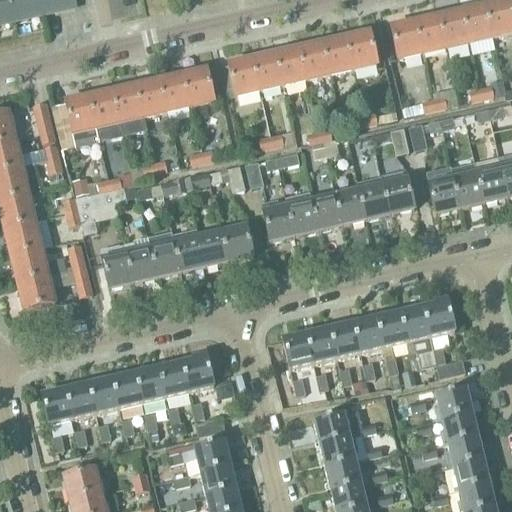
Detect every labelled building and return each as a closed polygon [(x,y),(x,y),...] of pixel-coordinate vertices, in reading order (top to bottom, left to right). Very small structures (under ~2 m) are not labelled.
[(0,0),(0,22),(11,20),(6,0),(0,0)] [(6,0),(11,20),(12,25),(29,21),(29,16),(40,13),(37,0),(6,0)] [(37,0),(40,13),(41,18),(43,17),(75,10),(74,7),(72,0),(37,0)] [(511,19),(509,5),(485,11),(493,43),(511,38),(511,19)] [(485,11),(461,16),(469,48),(471,59),(495,54),(493,43),(485,11)] [(461,16),(438,21),(445,54),(469,48),(461,16)] [(438,21),(414,27),(422,59),(445,54),(438,21)] [(414,27),(391,32),(398,65),(422,59),(414,27)] [(370,37),(346,43),(353,75),(377,69),(370,38),(370,37)] [(346,43),(322,48),(330,80),(353,75),(346,43)] [(322,48),(299,53),(306,85),(330,80),(322,48)] [(299,53),(275,59),(283,91),(306,85),(299,53)] [(275,59),(252,64),(259,96),(283,91),(275,59)] [(252,64),(228,70),(235,102),(259,96),(252,64)] [(228,70),(220,71),(227,103),(235,102),(228,70)] [(207,75),(183,80),(191,112),(214,107),(207,76),(207,75)] [(183,80),(160,85),(167,117),(191,112),(183,80)] [(160,85),(136,91),(143,123),(167,117),(160,85)] [(136,91),(112,96),(120,128),(123,141),(146,135),(143,123),(136,91)] [(490,91),(482,93),(484,103),(493,101),(490,91)] [(482,93),(469,96),(471,106),(484,103),(482,93)] [(112,96),(89,102),(96,134),(108,131),(111,144),(123,141),(120,128),(112,96)] [(52,110),(51,110),(61,154),(75,151),(75,152),(99,147),(96,134),(89,102),(65,107),(52,110)] [(443,102),(434,104),(436,114),(445,112),(443,102)] [(434,104),(422,107),(424,117),(436,114),(434,104)] [(45,108),(32,111),(38,137),(51,134),(45,108)] [(499,112),(487,115),(489,124),(501,122),(499,112)] [(487,115),(475,117),(478,127),(489,124),(487,115)] [(0,146),(13,143),(8,117),(0,119),(0,146)] [(374,118),(366,120),(368,130),(385,126),(384,120),(375,122),(374,118)] [(366,120),(352,123),(355,133),(368,130),(366,120)] [(453,122),(438,126),(441,136),(455,132),(453,122)] [(438,126),(429,128),(431,138),(441,136),(438,126)] [(422,130),(410,132),(415,156),(427,153),(422,130)] [(51,134),(38,137),(41,149),(54,146),(51,134)] [(404,134),(385,138),(387,148),(393,146),(397,160),(409,157),(404,134)] [(329,135),(319,137),(322,147),(331,144),(330,139),(329,135)] [(319,137),(307,139),(308,143),(309,149),(322,147),(319,137)] [(385,138),(371,141),(373,151),(387,148),(385,138)] [(280,140),(271,142),(273,152),(282,149),(280,140)] [(371,141),(361,144),(363,153),(373,151),(371,141)] [(271,142),(259,145),(261,154),(273,152),(271,142)] [(13,143),(0,146),(0,175),(20,171),(19,167),(14,145),(13,143)] [(331,144),(322,147),(323,152),(325,162),(337,159),(335,149),(334,145),(334,144),(331,144)] [(55,152),(43,155),(46,167),(58,164),(55,152)] [(323,152),(312,155),(314,165),(325,162),(323,152)] [(211,156),(200,158),(202,168),(213,165),(211,156)] [(200,158),(189,160),(192,170),(202,168),(200,158)] [(296,159),(276,163),(278,173),(298,168),(296,159)] [(511,161),(497,165),(506,203),(511,201),(511,161)] [(276,163),(264,166),(266,176),(278,173),(276,163)] [(58,164),(46,167),(49,180),(61,177),(58,164)] [(497,165),(473,171),(482,208),(506,203),(497,165)] [(164,166),(153,169),(155,179),(166,176),(164,166)] [(20,171),(0,175),(0,205),(27,199),(39,196),(41,195),(35,167),(20,171)] [(256,168),(244,171),(249,194),(262,191),(256,168)] [(153,169),(142,171),(144,181),(155,179),(153,169)] [(473,171),(450,176),(452,184),(459,214),(482,208),(473,171)] [(238,172),(226,175),(231,198),(243,195),(238,172)] [(449,173),(426,179),(428,190),(435,220),(437,219),(459,214),(452,184),(450,176),(449,173)] [(218,176),(207,179),(209,189),(221,186),(218,176)] [(207,179),(195,182),(197,192),(209,189),(207,179)] [(117,183),(108,185),(111,195),(120,193),(121,193),(119,183),(117,183)] [(379,183),(355,189),(357,196),(364,226),(388,220),(381,190),(379,183)] [(86,184),(73,187),(76,203),(111,195),(108,185),(87,190),(86,184)] [(407,184),(381,190),(388,220),(414,214),(407,184)] [(170,187),(158,190),(161,200),(172,197),(170,187)] [(158,190),(147,193),(149,203),(161,200),(158,190)] [(121,194),(111,196),(114,211),(125,208),(121,194)] [(27,199),(0,205),(0,218),(4,233),(33,226),(46,223),(39,196),(27,199)] [(111,196),(74,205),(84,242),(97,239),(92,216),(114,211),(111,196)] [(357,196),(334,201),(340,231),(364,226),(357,196)] [(308,198),(284,204),(286,211),(285,211),(292,242),(317,237),(308,198)] [(309,198),(308,198),(317,237),(317,236),(340,231),(334,201),(311,206),(309,198)] [(74,205),(64,207),(67,219),(77,216),(74,205)] [(278,205),(261,209),(271,247),(292,242),(285,211),(280,213),(278,205)] [(77,216),(67,219),(70,230),(79,228),(77,216)] [(33,226),(4,233),(10,261),(40,254),(33,226)] [(246,231),(220,237),(227,268),(253,262),(246,231)] [(196,234),(194,235),(203,273),(227,268),(220,237),(198,242),(196,234)] [(194,235),(172,240),(174,248),(173,248),(180,278),(203,273),(194,235)] [(170,238),(146,243),(148,254),(155,284),(180,278),(173,248),(170,238)] [(123,249),(131,289),(155,284),(148,254),(137,256),(135,246),(123,249)] [(123,249),(100,254),(102,265),(109,295),(131,289),(123,249)] [(80,251),(67,254),(72,274),(85,271),(80,251)] [(40,254),(10,261),(17,288),(47,281),(40,254)] [(85,271),(72,274),(80,303),(92,300),(85,271)] [(47,281),(17,288),(24,317),(53,309),(47,281)] [(434,309),(424,312),(431,343),(441,341),(454,337),(450,320),(453,319),(451,310),(448,311),(447,304),(434,308),(434,309)] [(411,315),(400,317),(407,348),(410,360),(419,358),(433,355),(431,343),(424,312),(420,313),(419,310),(410,312),(411,315)] [(388,320),(377,323),(384,354),(407,348),(400,317),(397,318),(396,315),(387,317),(388,320)] [(364,326),(354,328),(361,359),(384,354),(377,323),(373,324),(372,321),(364,323),(364,326)] [(341,331),(330,333),(337,364),(346,362),(347,362),(361,359),(354,328),(350,329),(349,326),(340,328),(341,331)] [(318,336),(307,339),(314,370),(337,364),(330,333),(327,334),(326,331),(317,333),(318,336)] [(294,342),(282,344),(289,375),(314,370),(307,339),(303,340),(302,337),(293,339),(294,342)] [(433,355),(437,371),(440,384),(465,378),(462,365),(446,369),(442,353),(433,355)] [(410,360),(413,375),(422,372),(419,358),(410,360)] [(193,365),(183,367),(190,398),(214,393),(209,375),(212,374),(210,365),(207,366),(206,360),(192,363),(193,365)] [(396,363),(386,366),(389,380),(399,378),(396,363)] [(170,370),(160,373),(167,404),(190,398),(183,367),(179,368),(178,365),(169,367),(170,370)] [(372,369),(363,371),(366,385),(375,383),(372,369)] [(147,376),(136,378),(143,409),(167,404),(160,373),(155,374),(155,371),(146,373),(147,376)] [(349,373),(339,376),(343,391),(352,389),(349,373)] [(123,381),(113,384),(120,414),(143,409),(136,378),(132,379),(131,376),(122,378),(123,381)] [(413,376),(404,379),(407,392),(417,390),(413,376)] [(325,379),(316,382),(319,396),(321,404),(327,403),(326,395),(329,394),(325,379)] [(100,387),(89,389),(96,420),(120,414),(113,384),(109,384),(108,381),(99,384),(100,387)] [(302,385),(293,387),(296,401),(305,399),(302,385)] [(76,392),(66,394),(73,425),(96,420),(89,389),(85,390),(85,387),(76,389),(76,392)] [(53,397),(41,400),(48,431),(73,425),(66,394),(62,395),(61,392),(52,394),(53,397)] [(467,394),(435,402),(435,403),(436,403),(441,424),(472,417),(466,395),(467,395),(467,394)] [(424,405),(409,408),(412,418),(426,414),(424,405)] [(200,408),(192,410),(195,425),(204,423),(200,408)] [(177,414),(168,416),(172,430),(180,428),(177,414)] [(472,417),(441,424),(447,448),(477,440),(472,417)] [(154,419),(145,421),(148,436),(157,434),(154,419)] [(345,419),(313,426),(313,427),(314,427),(319,449),(350,442),(344,420),(345,420),(345,419)] [(130,424),(122,426),(125,441),(134,439),(130,424)] [(221,424),(196,430),(199,442),(224,436),(221,424)] [(374,426),(359,430),(361,439),(376,435),(374,426)] [(429,427),(415,431),(417,440),(432,437),(429,427)] [(107,430),(98,432),(102,446),(110,444),(107,430)] [(83,435),(75,437),(78,452),(87,450),(83,435)] [(350,442),(319,449),(325,472),(355,465),(367,463),(365,453),(361,439),(350,442)] [(477,440),(447,448),(453,472),(483,464),(477,440)] [(60,441),(52,443),(55,457),(63,455),(60,441)] [(225,446),(194,454),(200,477),(230,470),(229,467),(233,466),(231,457),(228,458),(225,446)] [(379,450),(365,453),(367,463),(382,459),(379,450)] [(435,451),(421,455),(423,464),(437,461),(435,451)] [(181,457),(167,461),(169,470),(170,470),(184,467),(182,459),(181,457)] [(483,464),(453,472),(458,496),(489,488),(483,464)] [(355,465),(325,472),(331,496),(361,489),(355,465)] [(230,470),(200,477),(205,500),(236,493),(235,491),(239,490),(236,481),(233,482),(230,470)] [(94,473),(64,481),(69,504),(100,497),(94,473)] [(385,474),(371,477),(373,486),(387,483),(385,474)] [(441,475),(426,478),(429,488),(443,484),(441,475)] [(145,478),(132,481),(134,489),(147,486),(145,478)] [(188,482),(174,485),(176,494),(191,491),(188,482)] [(173,485),(166,487),(167,495),(175,493),(173,485)] [(147,486),(134,489),(137,498),(149,495),(147,486)] [(489,488),(458,496),(462,511),(492,511),(495,511),(489,488)] [(366,511),(361,489),(331,496),(334,511),(366,511)] [(236,493),(205,500),(208,511),(243,511),(242,504),(238,505),(236,493)] [(103,511),(100,497),(69,504),(71,511),(103,511)] [(391,497),(376,501),(379,510),(393,507),(391,497)] [(447,499),(432,502),(435,511),(449,508),(447,499)]
